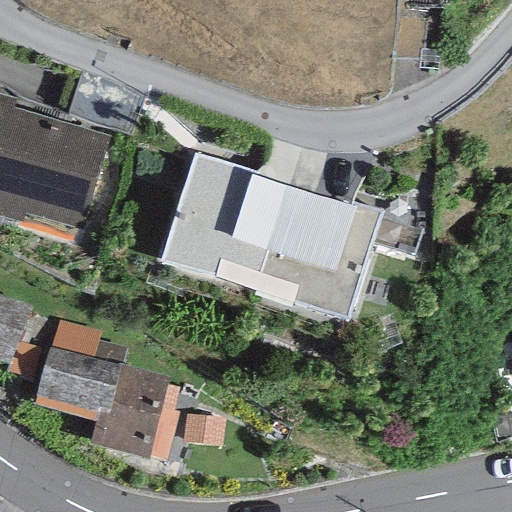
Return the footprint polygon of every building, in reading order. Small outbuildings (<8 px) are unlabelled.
[(18,104),(0,98),(0,229),(20,235),(24,224),(80,242),(109,141),(14,112),(18,104)] [(161,276),(253,303),(286,194),(254,184),(256,178),(194,160),(161,276)] [(355,215),(286,194),(253,303),(346,331),(380,218),(356,211),(355,215)] [(31,313),(0,301),(0,369),(11,372),(31,313)] [(101,338),(58,326),(35,413),(101,430),(95,453),(168,472),(180,425),(163,420),(171,390),(92,369),(101,338)]
